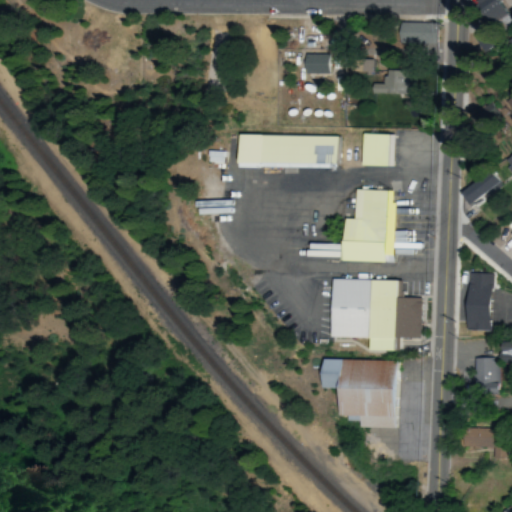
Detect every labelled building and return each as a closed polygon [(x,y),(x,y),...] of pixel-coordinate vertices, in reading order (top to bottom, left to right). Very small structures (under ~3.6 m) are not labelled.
[(500,12),(493,0),(471,0),(470,1),(480,22),(500,12)] [(434,24),(398,23),(397,44),(434,45),(434,24)] [(479,53),(492,47),(486,33),(473,38),(479,53)] [(328,75),(328,55),(303,55),(303,75),(328,75)] [(371,60),(348,60),(348,74),(370,75),(371,60)] [(366,85),(367,95),(404,93),(402,70),(380,72),(380,84),(366,85)] [(469,115),(479,129),(498,116),(488,102),(469,115)] [(361,167),(393,167),(393,135),(362,134),(361,167)] [(337,169),(337,136),(233,136),(232,169),(337,169)] [(511,152),(501,157),(511,181),(511,152)] [(458,190),(465,205),(500,187),(492,173),(458,190)] [(393,191),(351,190),(351,219),(345,219),(344,263),(392,264),(392,256),(412,256),(412,250),(420,251),(421,237),(392,237),(393,191)] [(489,332),(490,274),(466,274),(465,331),(489,332)] [(401,281),(329,280),(329,339),(369,340),(369,352),(399,353),(399,339),(420,339),(421,299),(400,299),(401,281)] [(494,358),(471,358),(471,393),(494,393),(494,358)] [(398,428),(399,361),(321,360),(320,389),(339,389),(339,416),(348,417),(348,422),(359,422),(359,427),(398,428)] [(490,448),(490,459),(504,460),(505,428),(462,427),(461,447),(490,448)]
